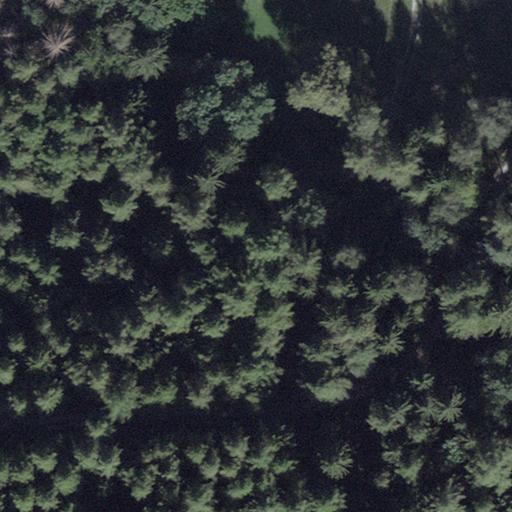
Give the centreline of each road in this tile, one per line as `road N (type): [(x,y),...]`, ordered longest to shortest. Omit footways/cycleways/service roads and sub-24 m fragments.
road 1 (track): [(511,162),(427,342),(391,370),(336,394),(243,413),(0,425)]
road 2 (track): [(418,0),(394,125),(368,180),(436,155),(511,105)]
